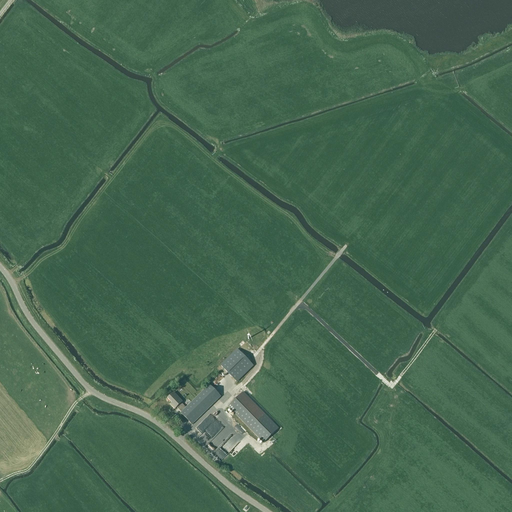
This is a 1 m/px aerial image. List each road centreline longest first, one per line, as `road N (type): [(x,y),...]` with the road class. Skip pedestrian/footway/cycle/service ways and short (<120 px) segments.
road 1 (tertiary): [(266,511),(148,417),(90,391),(24,311),(0,268)]
road 2 (track): [(0,485),(26,470),(90,391)]
